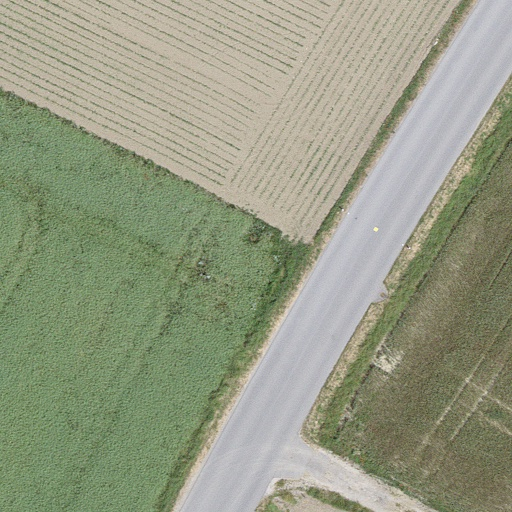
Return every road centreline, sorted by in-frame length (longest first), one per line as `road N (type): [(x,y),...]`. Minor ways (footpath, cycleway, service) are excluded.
road 1 (tertiary): [(511,18),(392,194),(215,511)]
road 2 (track): [(253,439),(390,511)]
